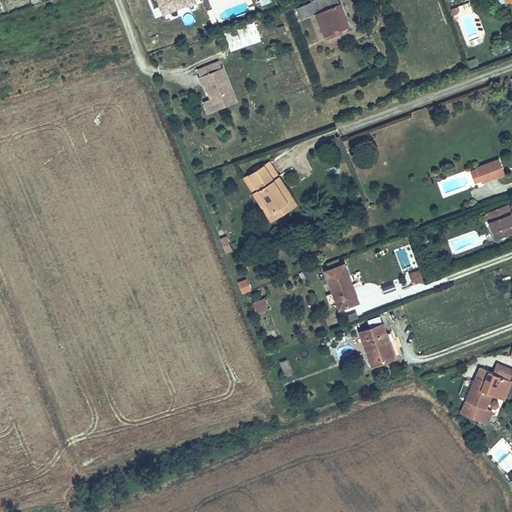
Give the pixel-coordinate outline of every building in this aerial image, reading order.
[(184,0),(157,0),(161,11),(186,3),(184,0)] [(313,0),(311,1),(294,7),(298,18),(313,12),(322,36),(345,27),(335,0),(313,0)] [(180,17),(183,26),(191,23),(187,14),(180,17)] [(223,30),(231,51),(261,39),(253,18),(223,30)] [(236,101),(221,59),(195,68),(206,98),(202,100),(206,112),(236,101)] [(322,165),(339,164),(338,140),(321,141),(322,165)] [(269,220),(279,213),(275,207),(285,200),(279,190),(285,187),(269,161),(244,177),(269,220)] [(493,161),(475,168),(481,182),(499,175),(493,161)] [(275,207),(279,213),(295,204),(285,187),(279,190),(285,200),(275,207)] [(493,238),(511,232),(511,208),(510,202),(484,209),(493,238)] [(224,238),(219,239),(225,254),(230,252),(224,238)] [(340,266),(322,272),(335,309),(350,304),(343,286),(347,285),(340,266)] [(306,268),(308,281),(317,280),(314,267),(306,268)] [(415,269),(404,273),(409,285),(419,281),(415,269)] [(246,277),(236,281),(241,293),(250,289),(246,277)] [(252,299),(255,312),(268,309),(265,296),(252,299)] [(377,324),(355,333),(368,367),(389,359),(377,324)] [(279,361),(283,375),(291,373),(287,359),(279,361)] [(468,387),(461,407),(467,409),(462,423),(482,430),(492,402),(498,404),(505,385),(481,376),(478,384),(477,390),(468,387)] [(470,381),(468,387),(477,390),(478,384),(470,381)] [(467,409),(461,407),(456,420),(462,423),(467,409)] [(487,453),(507,472),(511,466),(511,448),(501,438),(487,453)]
